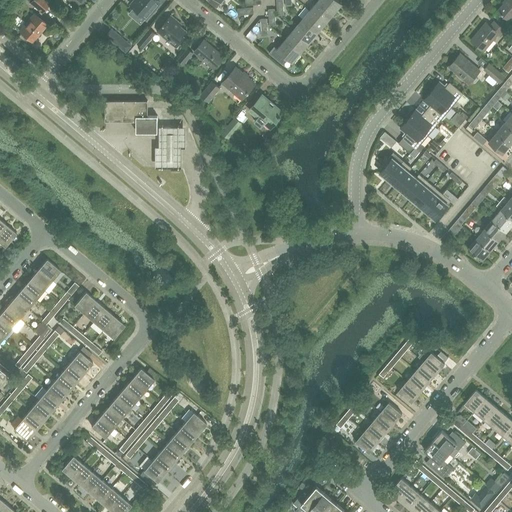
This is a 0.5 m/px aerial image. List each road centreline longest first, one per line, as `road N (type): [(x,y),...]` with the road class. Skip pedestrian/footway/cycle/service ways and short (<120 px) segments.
road 1 (residential): [(15,484),(150,325),(45,231)]
road 2 (tertiary): [(232,280),(194,231),(31,90)]
road 3 (tertiary): [(355,234),(355,173),(370,128),(476,0)]
road 4 (tertiary): [(190,511),(234,451),(254,391),(251,325),(232,280)]
road 5 (residential): [(360,492),(511,314)]
road 6 (residential): [(298,94),(186,0)]
road 7 (unclassified): [(355,234),(418,243),(484,287)]
road 8 (tertiary): [(232,280),(308,243),(355,234)]
road 9 (residential): [(298,94),(377,0)]
